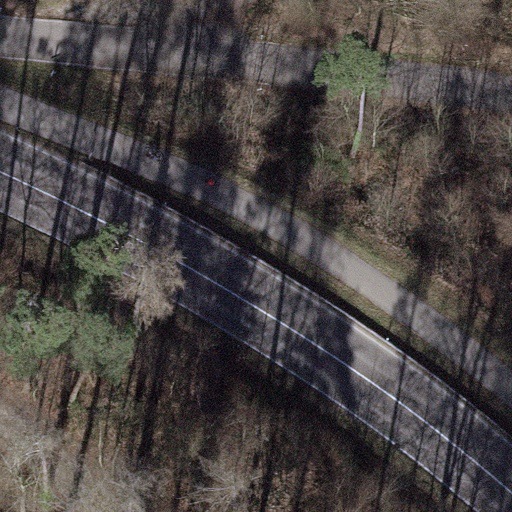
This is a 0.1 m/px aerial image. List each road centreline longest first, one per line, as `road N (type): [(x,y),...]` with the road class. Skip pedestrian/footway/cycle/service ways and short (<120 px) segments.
road 1 (primary): [(0,171),(114,224),(327,349),(511,491)]
road 2 (unclassified): [(0,34),(511,94)]
road 3 (track): [(0,423),(108,511)]
